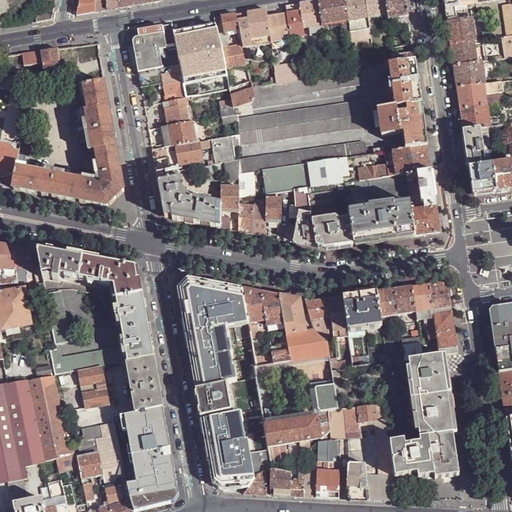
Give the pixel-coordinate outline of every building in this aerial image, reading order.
[(80,0),(77,16),(95,13),(94,0),(80,0)] [(94,0),(95,13),(107,11),(106,0),(94,0)] [(106,0),(107,11),(120,9),(119,0),(106,0)] [(119,0),(120,9),(133,7),(132,0),(119,0)] [(345,0),(323,0),(319,1),(322,26),(349,21),(345,0)] [(366,0),(345,0),(349,21),(369,18),(366,0)] [(386,0),(366,0),(369,18),(388,14),(386,0)] [(406,0),(386,0),(388,14),(389,17),(389,20),(396,19),(409,17),(406,0)] [(444,0),(446,11),(455,10),(466,9),(466,5),(465,0),(444,0)] [(319,1),(301,4),(304,28),(309,28),(322,26),(319,1)] [(304,28),(301,4),(287,6),(288,14),(291,39),(305,37),(304,28)] [(35,11),(37,23),(52,20),(54,8),(35,11)] [(267,10),(248,13),(251,40),(270,37),(268,17),(267,10)] [(446,11),(447,20),(457,19),(455,10),(446,11)] [(248,13),(237,15),(241,33),(243,45),(244,48),(252,47),(251,40),(248,13)] [(291,39),(288,14),(268,17),(270,37),(271,43),(271,44),(273,43),(282,42),(282,41),(288,40),(291,39)] [(237,15),(223,17),(226,32),(227,32),(228,35),(241,33),(237,15)] [(447,20),(451,45),(474,41),(476,41),(472,17),(457,19),(447,20)] [(369,18),(349,21),(350,32),(352,42),(372,38),(369,18)] [(154,71),(150,53),(161,51),(169,50),(169,52),(177,50),(174,33),(173,25),(138,31),(140,40),(138,40),(136,41),(135,43),(134,45),(137,62),(140,62),(142,74),(154,71)] [(218,26),(174,33),(177,50),(180,66),(183,83),(186,97),(230,89),(230,88),(226,69),(222,48),(218,26)] [(322,26),(309,28),(310,36),(323,34),(322,26)] [(270,37),(251,40),(252,47),(271,43),(270,37)] [(282,41),(282,42),(273,43),(274,50),(289,47),(288,40),(282,41)] [(474,41),(451,45),(454,67),(477,63),(475,48),(474,41)] [(222,48),(226,69),(248,65),(244,48),(243,45),(222,48)] [(482,62),(483,62),(481,47),(475,48),(477,63),(482,62)] [(59,50),(42,52),(44,64),(45,72),(62,69),(59,50)] [(161,51),(150,53),(154,71),(161,70),(164,69),(161,51)] [(44,64),(42,52),(23,55),(25,67),(44,64)] [(396,55),(394,55),(395,60),(395,66),(415,63),(414,52),(396,55)] [(395,60),(375,63),(376,69),(385,67),(389,67),(395,66),(395,60)] [(477,63),(454,67),(457,88),(484,84),(485,84),(485,81),(482,62),(477,63)] [(375,63),(355,66),(356,72),(376,69),(375,63)] [(395,66),(389,67),(390,75),(391,82),(393,93),(396,109),(421,105),(417,71),(415,63),(395,66)] [(294,64),(274,67),(277,85),(297,81),(294,64)] [(328,65),(320,66),(321,77),(329,76),(328,67),(328,65)] [(142,74),(139,74),(142,88),(159,84),(163,84),(164,87),(183,83),(180,66),(172,68),(173,75),(163,77),(161,70),(154,71),(142,74)] [(339,66),(328,67),(329,76),(340,74),(339,66)] [(321,77),(297,81),(277,85),(253,88),(253,101),(252,102),(376,82),(385,67),(376,69),(356,72),(340,74),(329,76),(321,77)] [(230,88),(230,89),(233,107),(234,108),(238,109),(250,104),(252,102),(253,101),(253,88),(252,82),(230,88)] [(485,84),(484,84),(486,95),(503,92),(502,82),(485,84)] [(114,128),(106,83),(85,87),(89,111),(87,111),(91,132),(114,128)] [(164,87),(163,84),(159,84),(160,89),(164,88),(164,92),(165,96),(177,94),(178,101),(185,99),(186,99),(186,97),(183,83),(164,87)] [(484,84),(457,88),(460,110),(488,106),(486,95),(484,84)] [(177,94),(165,96),(167,103),(170,102),(178,101),(177,94)] [(368,115),(368,113),(373,112),(378,111),(386,110),(384,97),(366,100),(363,101),(364,102),(239,119),(238,123),(239,132),(343,118),(368,115)] [(178,101),(170,102),(175,126),(190,124),(185,99),(178,101)] [(161,100),(145,103),(146,108),(162,104),(161,100)] [(167,103),(164,104),(169,127),(175,126),(170,102),(167,103)] [(386,110),(378,111),(380,127),(381,137),(403,134),(404,141),(405,150),(427,147),(426,138),(421,105),(396,109),(386,110)] [(488,106),(460,110),(463,132),(487,128),(491,128),(490,121),(488,106)] [(233,107),(223,108),(223,118),(238,115),(238,109),(234,108),(233,107)] [(91,132),(87,111),(75,114),(79,134),(91,132)] [(238,115),(223,118),(223,125),(238,123),(239,119),(238,115)] [(343,118),(239,132),(239,136),(239,145),(370,128),(368,115),(343,118)] [(175,126),(169,127),(170,135),(173,147),(197,143),(194,126),(193,123),(190,124),(175,126)] [(119,157),(114,128),(91,132),(94,152),(97,152),(98,161),(119,157)] [(463,132),(469,169),(482,167),(492,165),(492,163),(492,161),(488,137),(487,128),(463,132)] [(94,152),(91,132),(79,134),(82,154),(94,152)] [(170,135),(164,136),(166,148),(173,147),(170,135)] [(232,137),(212,140),(216,162),(216,165),(225,163),(236,161),(232,137)] [(5,188),(13,189),(17,169),(18,165),(20,157),(21,152),(15,151),(15,150),(14,149),(6,144),(1,143),(0,142),(0,185),(2,187),(5,188)] [(173,147),(166,148),(168,159),(170,168),(203,162),(200,143),(197,143),(173,147)] [(364,143),(240,161),(240,175),(255,172),(262,171),(322,162),(366,156),(364,143)] [(15,151),(21,152),(22,145),(21,145),(15,144),(14,149),(15,150),(15,151)] [(30,158),(32,147),(29,147),(22,145),(21,152),(20,157),(30,158)] [(405,150),(393,152),(385,153),(386,160),(387,166),(387,167),(393,166),(394,177),(396,177),(407,175),(417,174),(431,172),(427,147),(405,150)] [(166,148),(153,151),(155,162),(168,159),(166,148)] [(368,162),(386,160),(385,153),(384,153),(374,155),(371,155),(367,156),(368,162)] [(366,156),(322,162),(326,187),(331,186),(344,184),(354,183),(357,182),(358,182),(360,182),(358,170),(357,163),(368,162),(367,156),(366,156)] [(30,158),(20,157),(18,165),(28,167),(30,158)] [(236,161),(225,163),(228,182),(240,180),(240,175),(240,161),(240,160),(236,161)] [(326,187),(322,162),(262,171),(266,195),(294,191),(307,189),(326,187)] [(496,192),(511,190),(511,162),(492,165),(493,173),(496,192)] [(125,191),(120,165),(100,169),(102,181),(102,183),(101,185),(98,184),(93,184),(89,204),(107,207),(125,191)] [(209,166),(200,167),(201,174),(213,172),(212,165),(209,166)] [(492,165),(482,167),(483,175),(493,173),(492,165)] [(358,170),(360,182),(382,179),(394,177),(393,166),(387,167),(387,166),(358,170)] [(482,167),(469,169),(471,187),(481,195),(496,192),(493,173),(483,175),(482,167)] [(50,197),(54,176),(27,171),(17,169),(13,189),(50,197)] [(171,219),(173,221),(221,230),(222,220),(222,211),(222,206),(207,203),(204,203),(199,202),(191,200),(185,193),(182,190),(182,188),(181,185),(179,172),(158,176),(165,218),(171,219)] [(255,172),(240,175),(240,180),(240,188),(239,199),(243,198),(253,197),(255,197),(256,196),(255,172)] [(425,209),(436,208),(431,172),(417,174),(421,204),(424,204),(425,209)] [(417,174),(407,175),(411,205),(421,204),(417,174)] [(394,177),(382,179),(390,234),(395,233),(397,240),(415,237),(412,211),(411,205),(407,175),(396,177),(394,177)] [(89,204),(93,184),(54,176),(50,197),(89,204)] [(366,245),(391,241),(390,234),(382,179),(360,182),(358,182),(357,182),(366,245)] [(357,204),(348,206),(350,220),(354,247),(366,245),(357,182),(354,183),(357,204)] [(326,187),(307,189),(311,216),(312,223),(336,220),(331,186),(326,187)] [(240,188),(222,187),(222,206),(222,211),(239,211),(239,206),(239,202),(239,199),(240,188)] [(307,189),(294,191),(296,206),(296,213),(311,216),(307,189)] [(282,199),(267,199),(267,207),(266,222),(270,222),(281,222),(282,199)] [(283,242),(294,244),(316,248),(312,223),(311,216),(296,213),(296,206),(291,205),(289,218),(298,220),(295,235),(286,234),(284,236),(283,242)] [(239,211),(239,233),(252,236),(253,207),(239,206),(239,211)] [(253,207),(252,236),(266,238),(266,222),(267,207),(253,207)] [(412,211),(415,237),(440,234),(436,208),(425,209),(412,211)] [(230,220),(222,220),(221,230),(230,231),(230,220)] [(336,220),(312,223),(316,248),(328,250),(341,248),(337,222),(336,220)] [(350,220),(337,222),(341,248),(354,247),(350,220)] [(0,269),(16,269),(14,246),(0,243),(0,269)] [(31,249),(14,246),(16,269),(17,271),(28,270),(35,269),(31,249)] [(38,250),(43,279),(48,278),(48,275),(54,277),(54,280),(59,281),(60,278),(66,279),(66,280),(71,281),(71,280),(79,281),(84,260),(38,250)] [(84,260),(79,281),(88,283),(88,284),(93,285),(93,284),(102,285),(102,286),(114,289),(119,313),(115,314),(116,320),(120,319),(125,345),(128,363),(155,359),(141,282),(138,282),(137,275),(130,268),(84,260)] [(17,271),(16,269),(0,269),(0,278),(1,286),(18,286),(17,280),(17,271)] [(17,280),(28,279),(27,273),(28,270),(17,271),(17,280)] [(230,385),(232,385),(229,371),(234,370),(232,357),(227,358),(224,344),(229,343),(226,329),(228,328),(227,323),(248,320),(242,289),(191,280),(187,281),(178,290),(196,392),(227,386),(230,385)] [(447,283),(429,285),(433,310),(451,308),(447,283)] [(429,285),(412,287),(416,313),(433,310),(429,285)] [(412,287),(395,290),(399,315),(416,313),(412,287)] [(32,325),(26,288),(6,292),(3,292),(0,292),(0,315),(3,330),(32,325)] [(261,293),(243,290),(249,325),(256,323),(266,321),(261,293)] [(395,290),(378,293),(381,318),(389,317),(399,315),(395,290)] [(61,292),(46,295),(57,346),(71,343),(61,292)] [(280,296),(261,293),(266,321),(267,327),(285,324),(280,296)] [(378,293),(343,298),(347,330),(348,331),(382,326),(382,325),(381,318),(378,293)] [(300,300),(280,296),(285,324),(286,330),(287,336),(306,332),(300,300)] [(343,298),(329,300),(332,316),(334,332),(339,331),(347,330),(343,298)] [(311,302),(307,302),(311,319),(326,317),(332,316),(329,300),(311,302)] [(511,306),(494,309),(490,315),(499,375),(511,372),(511,334),(511,333),(511,306)] [(434,315),(433,310),(416,313),(416,316),(417,318),(417,320),(434,318),(434,315)] [(452,313),(434,315),(434,318),(437,336),(438,342),(439,349),(439,350),(457,348),(452,313)] [(326,317),(311,319),(314,331),(322,341),(329,340),(326,317)] [(389,317),(381,318),(382,325),(390,324),(389,317)] [(248,320),(227,323),(228,328),(229,330),(249,326),(248,320)] [(251,334),(252,340),(259,339),(256,323),(249,325),(251,334)] [(306,332),(287,336),(290,352),(292,363),(329,357),(329,355),(328,347),(322,341),(314,331),(306,332)] [(421,343),(420,337),(402,340),(403,346),(421,343)] [(224,344),(227,358),(232,357),(233,357),(230,343),(229,343),(224,344)] [(421,343),(403,346),(404,356),(405,361),(409,360),(423,358),(422,351),(421,343)] [(128,363),(125,345),(121,346),(121,349),(114,350),(117,365),(127,363),(128,363)] [(458,353),(457,348),(439,350),(440,356),(441,355),(458,353)] [(108,367),(105,352),(62,359),(60,350),(57,351),(57,349),(51,350),(56,376),(78,372),(103,368),(108,367)] [(439,349),(422,351),(423,358),(440,356),(439,350),(439,349)] [(114,350),(105,352),(108,367),(117,365),(114,350)] [(276,354),(272,355),(273,358),(275,365),(292,363),(290,352),(276,354)] [(334,355),(329,355),(329,357),(332,371),(340,370),(340,367),(335,367),(334,355)] [(423,358),(409,360),(417,419),(449,414),(441,355),(440,356),(423,358)] [(351,357),(339,359),(340,367),(340,370),(352,368),(351,357)] [(273,358),(256,361),(257,368),(261,368),(275,365),(273,358)] [(164,409),(155,359),(128,363),(127,363),(136,414),(164,409)] [(417,419),(409,360),(405,361),(402,361),(392,363),(388,363),(352,368),(340,370),(332,371),(334,386),(338,411),(358,408),(375,406),(384,405),(386,418),(386,420),(387,424),(417,419)] [(54,377),(52,366),(37,369),(39,379),(53,377),(54,377)] [(106,382),(103,368),(78,372),(81,387),(106,382)] [(229,371),(232,385),(238,384),(236,370),(234,370),(229,371)] [(511,372),(499,375),(502,397),(511,395),(511,372)] [(65,432),(53,377),(39,379),(29,381),(44,450),(62,445),(59,434),(65,432)] [(8,385),(0,386),(0,484),(9,483),(23,480),(27,479),(25,467),(41,463),(46,462),(44,450),(29,381),(8,385)] [(108,390),(106,382),(81,387),(83,394),(108,390)] [(258,386),(261,404),(267,403),(263,385),(258,386)] [(196,392),(201,419),(232,413),(227,386),(220,387),(196,392)] [(319,412),(321,413),(329,412),(329,413),(338,411),(334,386),(317,389),(315,390),(319,412)] [(111,405),(108,390),(83,394),(86,409),(111,405)] [(511,395),(502,397),(505,420),(511,418),(511,395)] [(267,403),(261,404),(265,427),(317,419),(329,417),(329,413),(329,412),(321,413),(270,421),(267,403)] [(384,405),(375,406),(376,420),(386,418),(384,405)] [(358,408),(360,422),(376,420),(375,406),(358,408)] [(338,411),(329,413),(329,417),(330,431),(330,433),(326,435),(318,443),(341,440),(349,439),(362,437),(360,422),(358,408),(338,411)] [(179,495),(164,409),(136,414),(124,416),(138,482),(127,484),(132,500),(134,511),(142,511),(174,504),(179,495)] [(393,468),(394,477),(412,474),(417,474),(418,479),(434,477),(434,480),(435,479),(429,439),(453,436),(449,414),(417,419),(387,424),(392,461),(393,468)] [(249,489),(251,486),(257,476),(267,471),(273,469),(269,449),(250,452),(248,440),(246,440),(244,428),(239,428),(236,415),(202,422),(213,484),(220,491),(224,492),(228,492),(249,489)] [(329,417),(317,419),(320,432),(330,431),(329,417)] [(317,419),(265,427),(269,448),(300,443),(310,441),(321,439),(320,432),(317,419)] [(379,421),(376,428),(381,462),(392,461),(387,424),(386,420),(379,421)] [(117,437),(114,423),(101,426),(103,438),(97,439),(98,447),(119,443),(117,437)] [(103,438),(101,426),(82,429),(84,438),(85,442),(97,439),(103,438)] [(74,454),(69,434),(66,434),(65,432),(59,434),(62,445),(44,450),(46,462),(55,460),(58,459),(74,454)] [(453,436),(429,439),(435,479),(441,478),(459,476),(453,436)] [(362,437),(349,439),(350,464),(365,465),(362,437)] [(98,447),(97,439),(85,442),(84,438),(77,439),(80,453),(90,450),(98,447)] [(341,440),(318,443),(318,452),(318,455),(341,452),(341,440)] [(310,441),(300,443),(302,457),(306,454),(309,452),(312,450),(310,441)] [(126,475),(119,443),(98,447),(100,453),(104,472),(105,476),(105,479),(106,483),(107,488),(116,487),(119,477),(126,475)] [(104,472),(100,453),(98,447),(90,450),(80,453),(78,453),(79,457),(80,462),(83,476),(104,472)] [(325,499),(339,500),(341,452),(318,455),(318,462),(318,471),(318,473),(317,499),(325,499)] [(74,454),(58,459),(60,467),(80,462),(79,457),(78,453),(74,454)] [(350,464),(348,500),(360,501),(370,501),(367,476),(365,465),(350,464)] [(48,471),(48,473),(53,500),(66,497),(65,491),(60,467),(57,468),(49,470),(48,471)] [(378,467),(379,477),(395,478),(394,477),(393,468),(378,467)] [(283,497),(290,498),(291,481),(291,474),(287,473),(275,470),(271,471),(271,485),(274,485),(274,497),(283,497)] [(262,496),(268,496),(267,471),(257,476),(251,486),(249,489),(245,496),(248,496),(262,496)] [(311,499),(317,499),(318,473),(311,473),(311,475),(304,475),(304,482),(304,498),(311,499)] [(379,477),(367,476),(370,501),(381,502),(398,503),(395,478),(379,477)] [(96,497),(93,481),(85,482),(88,499),(96,497)] [(298,498),(304,498),(304,482),(291,481),(290,498),(298,498)] [(117,488),(116,487),(107,488),(109,494),(110,501),(111,506),(120,503),(117,488)] [(134,511),(132,500),(125,502),(121,487),(117,488),(120,503),(121,511),(134,511)] [(75,499),(73,490),(65,491),(66,497),(67,501),(75,499)] [(44,502),(42,495),(13,501),(15,509),(15,511),(46,511),(46,508),(44,502)] [(67,501),(66,497),(53,500),(44,502),(46,508),(68,502),(67,501)] [(13,501),(12,498),(8,499),(6,511),(15,509),(13,501)] [(78,511),(75,499),(67,501),(68,502),(69,511),(78,511)] [(69,511),(68,502),(46,508),(46,511),(69,511)] [(121,511),(120,503),(111,506),(112,511),(121,511)]
